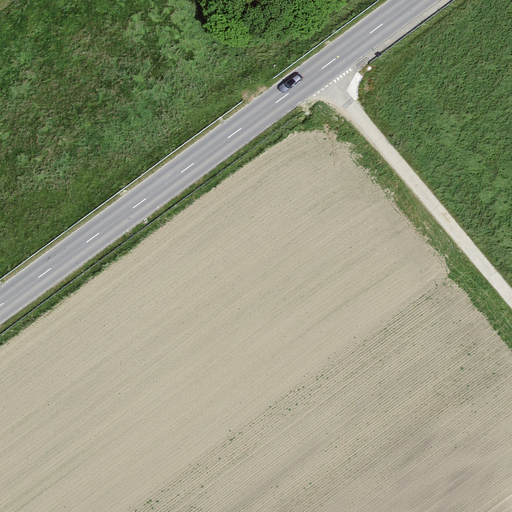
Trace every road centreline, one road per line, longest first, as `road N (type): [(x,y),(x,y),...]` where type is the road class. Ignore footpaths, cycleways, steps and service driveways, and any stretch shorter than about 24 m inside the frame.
road 1 (secondary): [(406,0),(0,299)]
road 2 (track): [(511,297),(323,59)]
